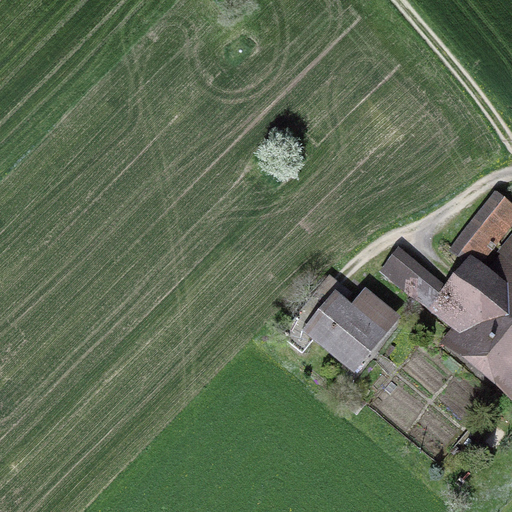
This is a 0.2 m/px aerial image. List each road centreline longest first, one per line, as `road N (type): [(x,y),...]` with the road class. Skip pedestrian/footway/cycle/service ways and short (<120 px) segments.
road 1 (track): [(511,173),(417,234),(373,247),(339,278)]
road 2 (track): [(511,142),(392,0)]
